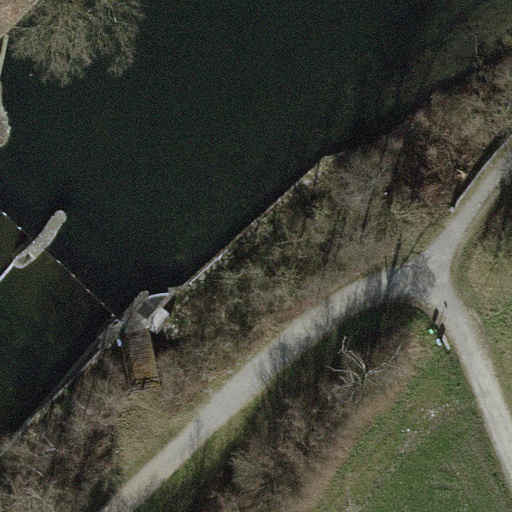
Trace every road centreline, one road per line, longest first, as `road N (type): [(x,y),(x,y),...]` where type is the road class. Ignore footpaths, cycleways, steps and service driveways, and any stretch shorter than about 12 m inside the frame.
road 1 (track): [(511,450),(428,269)]
road 2 (track): [(428,269),(511,168)]
